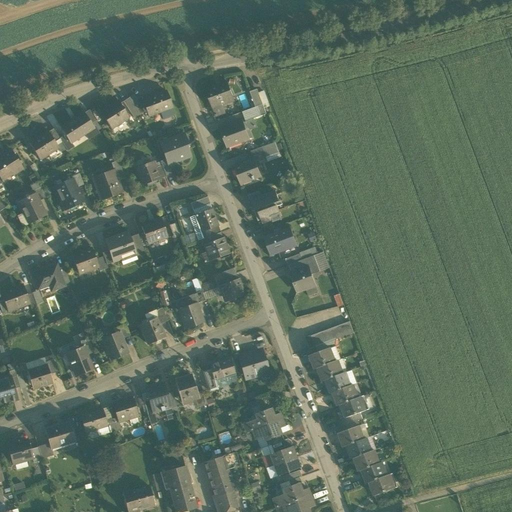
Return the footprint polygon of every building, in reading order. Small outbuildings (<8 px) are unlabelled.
[(206,89),(213,109),(222,105),(234,101),(227,81),(206,89)] [(250,92),(255,107),(257,106),(263,104),(259,93),(257,89),(250,92)] [(148,117),(160,112),(172,108),(166,91),(142,100),(148,117)] [(259,93),(263,104),(268,102),(264,91),(259,93)] [(133,95),(129,98),(136,109),(140,107),(133,95)] [(139,115),(136,109),(129,98),(124,101),(134,118),(139,115)] [(101,111),(112,128),(129,118),(118,101),(101,111)] [(266,114),(263,104),(257,106),(261,116),(266,114)] [(224,112),(222,105),(213,109),(216,115),(224,112)] [(261,116),(257,106),(255,107),(242,112),(245,122),(261,116)] [(175,116),(172,108),(160,112),(163,120),(175,116)] [(84,113),(90,123),(95,120),(89,109),(84,113)] [(66,134),(71,142),(93,127),(90,123),(84,113),(61,127),(66,134)] [(226,138),(229,146),(249,139),(242,122),(221,130),(224,139),(226,138)] [(55,142),(60,138),(59,138),(53,128),(48,131),(55,142)] [(29,143),(40,160),(48,154),(47,153),(57,147),(58,148),(59,148),(55,142),(48,131),(29,143)] [(66,134),(59,138),(60,138),(67,151),(74,146),(71,142),(66,134)] [(165,159),(168,165),(168,163),(177,159),(178,161),(190,157),(187,149),(184,150),(183,147),(188,145),(184,134),(159,142),(165,159)] [(254,161),(255,162),(266,158),(262,147),(250,151),(254,161)] [(0,177),(11,171),(13,175),(23,169),(11,150),(0,157),(0,177)] [(160,161),(161,165),(165,176),(172,174),(168,165),(165,159),(160,161)] [(114,170),(116,177),(123,174),(118,160),(111,163),(113,170),(114,170)] [(136,167),(142,185),(159,179),(155,168),(152,161),(136,167)] [(235,168),(241,184),(252,179),(253,182),(255,181),(254,177),(260,175),(255,162),(254,161),(235,168)] [(159,179),(165,176),(161,165),(155,168),(159,179)] [(96,186),(101,200),(122,192),(118,181),(116,177),(114,170),(113,170),(92,178),(95,186),(96,186)] [(73,178),(77,187),(83,185),(79,174),(72,177),(73,178)] [(62,203),(65,210),(84,202),(77,187),(73,178),(55,186),(62,203)] [(35,193),(39,201),(46,197),(41,186),(33,190),(34,193),(35,193)] [(62,203),(55,186),(52,187),(59,205),(62,203)] [(248,195),(252,206),(261,202),(260,197),(261,197),(259,191),(248,195)] [(257,212),(262,223),(271,220),(272,222),(281,219),(277,206),(276,206),(275,203),(279,202),(275,191),(261,197),(260,197),(261,202),(252,206),(255,213),(257,212)] [(17,202),(24,215),(28,224),(46,215),(39,201),(35,193),(34,193),(17,202)] [(195,215),(212,209),(207,197),(190,203),(195,215)] [(195,215),(201,232),(218,226),(212,209),(195,215)] [(23,227),(28,224),(24,215),(19,218),(23,227)] [(201,232),(195,215),(189,217),(198,241),(203,239),(201,232)] [(141,224),(148,244),(167,237),(160,217),(141,224)] [(169,225),(174,238),(181,235),(176,222),(169,225)] [(203,239),(209,237),(220,232),(218,226),(201,232),(203,239)] [(264,238),(270,255),(297,245),(290,228),(264,238)] [(113,262),(120,259),(119,257),(134,251),(135,254),(138,253),(134,241),(131,242),(129,237),(127,231),(104,240),(108,251),(113,262)] [(222,238),(220,232),(209,237),(211,242),(222,238)] [(208,252),(211,259),(218,256),(218,258),(228,254),(222,238),(211,242),(204,245),(206,252),(208,252)] [(134,241),(138,253),(144,251),(139,239),(134,241)] [(72,254),(79,274),(98,267),(95,259),(91,247),(72,254)] [(102,253),(103,256),(106,265),(113,262),(108,251),(102,253)] [(137,259),(135,254),(134,251),(119,257),(120,259),(122,265),(137,259)] [(285,259),(287,266),(302,260),(300,254),(285,259)] [(107,267),(106,265),(103,256),(95,259),(98,267),(99,270),(107,267)] [(305,269),(302,260),(287,266),(290,272),(293,271),(294,274),(305,269)] [(55,290),(64,286),(58,269),(56,265),(32,274),(38,290),(49,285),(52,284),(55,290)] [(65,267),(58,269),(64,286),(71,284),(65,267)] [(217,280),(225,278),(236,273),(234,268),(215,275),(217,280)] [(297,292),(306,289),(309,288),(308,285),(314,283),(309,268),(305,269),(294,274),(296,281),(293,282),(297,292)] [(238,279),(236,273),(225,278),(227,283),(238,279)] [(195,277),(191,279),(195,289),(199,287),(195,277)] [(201,290),(205,300),(222,293),(219,286),(227,283),(225,278),(217,280),(200,287),(201,290)] [(223,293),(226,300),(233,298),(234,299),(244,295),(238,279),(227,283),(219,286),(222,293),(223,293)] [(4,300),(8,311),(29,304),(26,295),(22,285),(1,292),(4,300)] [(315,286),(309,288),(306,289),(309,295),(318,292),(315,286)] [(199,302),(199,303),(205,301),(205,300),(201,290),(195,292),(196,294),(199,302)] [(38,291),(32,293),(36,305),(42,302),(38,291)] [(29,304),(30,309),(36,306),(36,305),(32,293),(26,295),(29,304)] [(175,302),(178,310),(196,303),(197,304),(199,302),(196,294),(175,302)] [(339,294),(332,296),(337,307),(343,305),(339,294)] [(204,322),(197,304),(196,303),(178,310),(185,329),(204,322)] [(155,311),(161,324),(167,321),(161,308),(155,311)] [(140,325),(148,345),(164,338),(156,318),(140,325)] [(349,322),(344,324),(348,335),(354,333),(349,322)] [(119,331),(123,339),(130,336),(125,323),(117,327),(119,331)] [(342,337),(348,335),(344,324),(338,326),(342,337)] [(337,339),(342,337),(338,326),(333,328),(337,339)] [(332,341),(337,339),(333,328),(327,330),(332,341)] [(326,343),(332,341),(327,330),(322,332),(326,343)] [(108,354),(111,361),(129,353),(123,339),(119,331),(103,338),(106,346),(103,347),(106,355),(108,354)] [(321,345),(326,343),(322,332),(317,334),(321,345)] [(315,347),(321,345),(317,334),(311,336),(315,347)] [(305,338),(309,349),(315,347),(311,336),(305,338)] [(83,348),(86,355),(93,352),(88,339),(80,342),(82,348),(83,348)] [(339,360),(341,360),(336,347),(332,348),(336,361),(339,360)] [(67,354),(76,376),(92,370),(86,355),(83,348),(82,348),(67,354)] [(315,369),(318,368),(336,361),(332,348),(310,356),(315,369)] [(243,366),(247,378),(266,372),(260,350),(243,355),(246,365),(243,366)] [(25,364),(27,371),(46,365),(45,362),(44,358),(25,364)] [(347,372),(343,359),(341,360),(339,360),(344,373),(347,372)] [(47,365),(50,374),(58,371),(53,360),(45,362),(46,365),(47,365)] [(212,369),(215,380),(228,376),(233,374),(229,360),(210,365),(212,369)] [(339,360),(336,361),(318,368),(323,381),(326,380),(344,373),(339,360)] [(47,365),(46,365),(27,371),(32,389),(52,382),(50,374),(47,365)] [(203,372),(206,383),(215,380),(214,380),(215,380),(212,369),(203,372)] [(10,376),(14,389),(19,387),(15,374),(14,370),(8,371),(10,376)] [(354,384),(357,383),(352,370),(347,372),(352,385),(354,384)] [(21,372),(15,374),(19,387),(20,388),(25,386),(21,372)] [(347,372),(344,373),(326,380),(331,393),(333,392),(352,385),(347,372)] [(175,380),(181,403),(194,399),(198,398),(196,393),(191,375),(175,380)] [(0,404),(17,399),(14,389),(10,376),(0,379),(0,404)] [(230,382),(228,376),(215,380),(214,380),(215,380),(206,383),(208,391),(217,388),(229,385),(230,382)] [(147,392),(153,411),(154,411),(170,406),(163,383),(146,388),(147,392)] [(354,384),(352,385),(333,392),(338,405),(341,405),(359,398),(354,384)] [(194,399),(197,407),(206,404),(202,391),(196,393),(198,398),(194,399)] [(141,394),(147,415),(154,413),(154,411),(153,411),(147,392),(141,394)] [(361,397),(366,410),(373,408),(368,394),(362,397),(361,397)] [(257,400),(262,412),(273,408),(268,396),(257,400)] [(117,417),(118,422),(137,416),(132,397),(112,403),(117,417)] [(361,397),(359,398),(341,405),(345,417),(345,418),(350,416),(366,410),(361,397)] [(102,410),(105,421),(111,419),(108,408),(102,410)] [(250,422),(254,430),(283,420),(281,413),(275,415),(273,408),(262,412),(257,414),(258,418),(250,422)] [(80,415),(85,432),(107,426),(105,421),(102,410),(102,409),(80,415)] [(157,423),(154,413),(147,415),(150,424),(157,423)] [(339,419),(342,426),(348,424),(353,422),(350,416),(345,418),(345,417),(339,419)] [(117,417),(111,419),(114,429),(120,427),(118,422),(117,417)] [(114,429),(111,419),(105,421),(107,426),(108,430),(114,429)] [(286,426),(283,420),(254,430),(257,439),(265,436),(266,441),(282,435),(280,428),(286,426)] [(49,443),(51,448),(74,441),(69,423),(63,425),(57,427),(45,431),(49,443)] [(350,430),(348,424),(342,426),(337,428),(339,433),(350,430)] [(361,441),(364,439),(365,439),(360,426),(356,427),(361,441)] [(344,447),(347,446),(361,441),(356,427),(350,430),(339,433),(344,447)] [(269,446),(271,445),(285,440),(282,435),(266,441),(269,446)] [(369,453),(372,452),(372,451),(367,438),(365,439),(364,439),(369,453)] [(288,439),(285,440),(271,445),(274,451),(291,445),(288,439)] [(351,459),(354,458),(369,453),(364,439),(361,441),(347,446),(351,459)] [(11,458),(13,464),(32,458),(30,449),(27,440),(7,445),(9,451),(6,452),(9,459),(11,458)] [(49,443),(38,447),(41,459),(53,455),(51,448),(49,443)] [(271,455),(275,465),(297,457),(293,446),(271,455)] [(42,460),(41,459),(38,447),(30,449),(32,458),(33,463),(42,460)] [(377,464),(379,464),(380,464),(375,450),(372,451),(372,452),(377,464)] [(223,456),(227,469),(240,465),(235,452),(223,456)] [(359,471),(362,470),(377,464),(372,452),(369,453),(354,458),(359,471)] [(275,465),(271,455),(263,458),(267,468),(275,465)] [(228,511),(240,508),(227,469),(223,456),(204,462),(219,511),(228,511)] [(301,468),(297,457),(275,465),(279,476),(301,468)] [(367,483),(370,482),(384,477),(379,464),(377,464),(362,470),(367,483)] [(275,465),(267,468),(271,479),(279,476),(275,465)] [(175,511),(181,511),(188,510),(196,508),(185,466),(160,473),(164,489),(169,488),(175,511)] [(285,483),(289,481),(300,477),(302,477),(300,470),(283,477),(285,483)] [(152,475),(157,491),(163,489),(164,489),(160,473),(152,475)] [(390,475),(395,489),(398,488),(393,474),(390,475)] [(147,482),(149,486),(151,492),(157,491),(152,475),(149,476),(147,482)] [(387,476),(384,477),(370,482),(375,496),(386,492),(395,489),(390,475),(387,476)] [(302,483),(300,477),(289,481),(291,487),(301,483),(301,484),(302,483)] [(250,483),(253,492),(260,490),(257,481),(250,483)] [(278,497),(281,505),(311,494),(309,489),(303,491),(301,484),(301,483),(291,487),(284,489),(286,494),(278,497)] [(154,505),(151,492),(149,486),(123,493),(128,511),(129,511),(138,511),(138,509),(154,505)] [(315,506),(311,494),(281,505),(283,511),(311,511),(310,508),(315,506)] [(272,499),(275,508),(281,505),(278,497),(272,499)]
